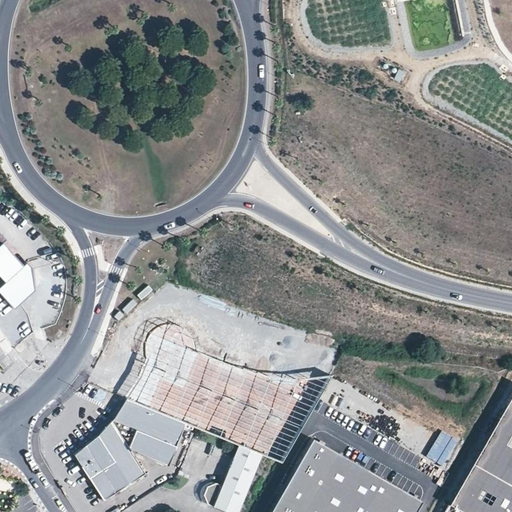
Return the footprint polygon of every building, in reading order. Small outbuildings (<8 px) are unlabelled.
[(394,79),(400,82),(405,73),(399,69),(394,79)] [(3,243),(0,245),(0,296),(11,309),(31,291),(32,289),(33,288),(32,270),(25,262),(22,265),(3,243)] [(175,420),(184,424),(195,428),(244,449),(262,456),(277,463),(328,374),(312,376),(300,377),(289,377),(280,376),(273,376),(266,374),(252,370),(220,361),(209,356),(202,353),(200,353),(199,346),(197,340),(195,336),(191,331),(188,329),(182,326),(175,323),(170,323),(166,324),(160,327),(154,329),(152,331),(148,336),(146,340),(144,348),(143,356),(140,367),(138,374),(134,383),(130,390),(126,399),(175,420)] [(511,511),(511,391),(442,511),(511,511)] [(175,420),(126,399),(111,420),(130,451),(166,466),(184,424),(175,420)] [(111,421),(98,437),(113,460),(87,476),(102,499),(142,473),(111,421)] [(98,437),(72,453),(87,476),(113,460),(98,437)] [(309,440),(267,511),(413,511),(418,503),(309,440)] [(419,454),(432,461),(439,447),(425,441),(419,454)] [(262,456),(244,449),(230,483),(224,480),(216,484),(212,492),(216,501),(239,511),(262,456)]
